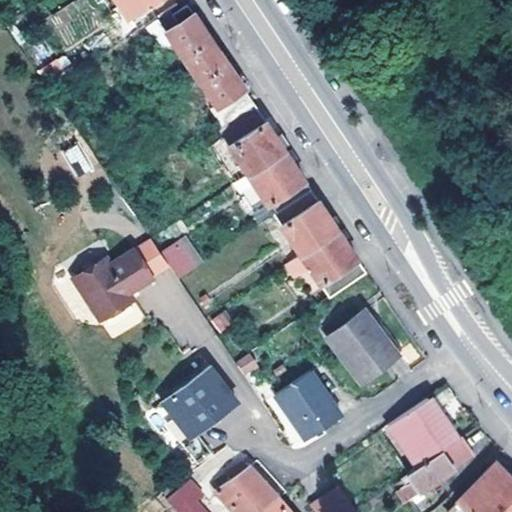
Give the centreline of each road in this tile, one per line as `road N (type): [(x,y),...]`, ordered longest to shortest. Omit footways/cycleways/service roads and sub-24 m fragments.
road 1 (secondary): [(511,385),(440,305),(244,0)]
road 2 (unknown): [(465,333),(360,415),(311,440),(281,434),(178,284)]
